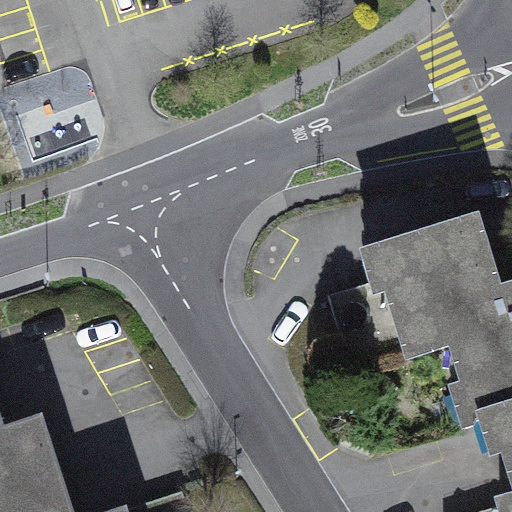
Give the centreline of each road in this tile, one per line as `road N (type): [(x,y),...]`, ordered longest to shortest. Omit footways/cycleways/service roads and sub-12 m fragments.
road 1 (residential): [(511,63),(130,202)]
road 2 (residential): [(130,202),(312,511)]
road 3 (residential): [(130,202),(0,257)]
